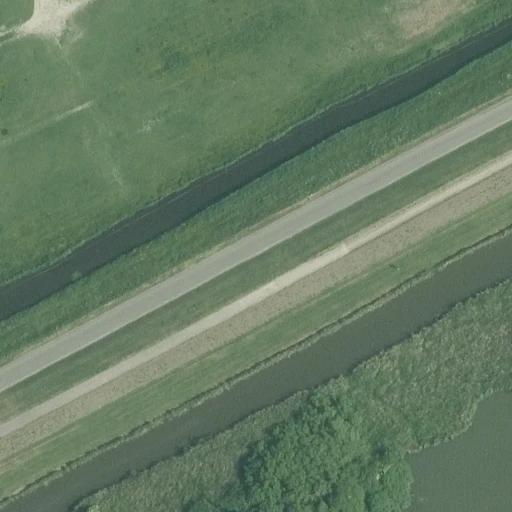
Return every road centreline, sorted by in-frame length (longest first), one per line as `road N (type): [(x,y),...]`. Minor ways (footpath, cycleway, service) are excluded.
road 1 (tertiary): [(0,381),(511,109)]
road 2 (track): [(0,243),(478,0)]
